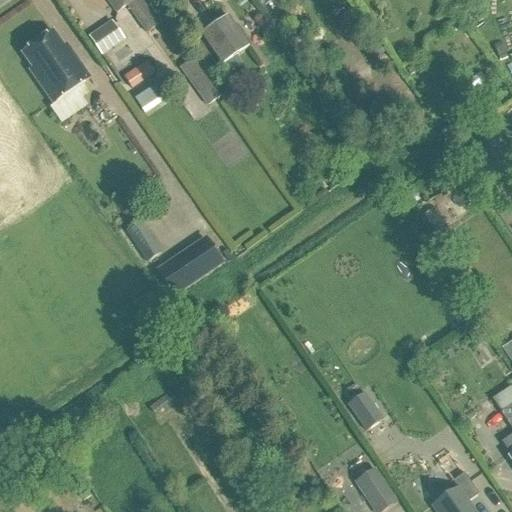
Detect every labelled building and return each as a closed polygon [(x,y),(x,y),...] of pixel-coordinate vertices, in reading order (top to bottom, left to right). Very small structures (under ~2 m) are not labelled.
[(107,0),(117,15),(128,7),(147,35),(159,27),(140,0),(107,0)] [(262,9),(267,18),(278,11),(273,3),(262,9)] [(190,44),(208,69),(219,61),(223,67),(250,49),(229,18),(190,44)] [(101,58),(124,41),(113,25),(90,41),(101,58)] [(54,34),(24,55),(35,70),(31,73),(55,106),(91,80),(68,47),(65,49),(54,34)] [(194,61),(181,70),(190,82),(202,73),(194,61)] [(132,91),(154,75),(147,64),(124,80),(132,91)] [(211,85),(199,94),(207,106),(220,97),(211,85)] [(144,116),(164,103),(155,88),(135,101),(144,116)] [(163,259),(140,224),(125,233),(148,269),(163,259)] [(159,275),(175,297),(220,265),(203,243),(159,275)] [(511,345),(502,352),(511,367),(511,345)] [(190,431),(162,392),(144,405),(172,443),(190,431)] [(346,408),(364,435),(382,422),(364,396),(346,408)] [(511,406),(501,414),(511,430),(511,456),(509,459),(511,463),(511,406)] [(435,462),(425,468),(438,489),(448,482),(435,462)] [(357,485),(374,511),(388,511),(398,506),(376,473),(357,485)] [(457,491),(433,508),(435,511),(472,511),(468,505),(479,497),(464,476),(453,484),(457,491)] [(81,483),(74,488),(84,501),(90,497),(81,483)]
